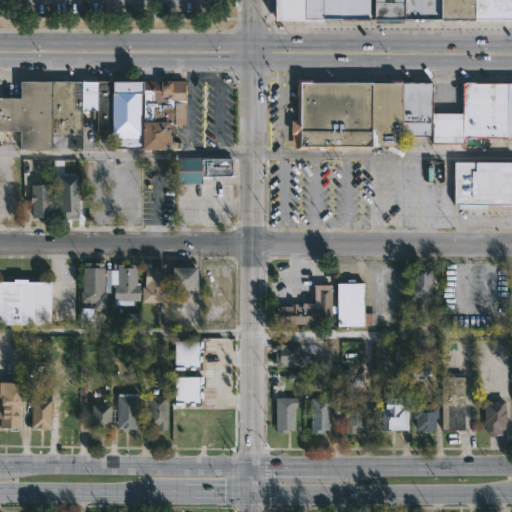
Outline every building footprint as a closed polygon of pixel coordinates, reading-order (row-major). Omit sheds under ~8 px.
[(300,0),(300,22),(273,21),(273,0),(300,0)] [(321,20),(301,19),(301,0),(368,0),(368,19),(321,18),(321,20)] [(401,0),(401,18),(370,18),(370,0),(401,0)] [(430,18),(401,18),(401,0),(435,0),(435,18),(430,18)] [(511,0),(511,22),(437,21),(437,0),(511,0)] [(184,83),(184,126),(172,126),(173,120),(169,120),(169,123),(165,122),(165,133),(168,133),(168,142),(175,142),(175,150),(165,150),(165,144),(162,144),(162,151),(138,150),(139,122),(141,122),(141,79),(184,80),(184,83)] [(400,135),(400,147),(317,147),(317,150),(305,150),(305,147),(304,147),(304,150),(294,150),(294,147),(290,147),(290,135),(289,135),(289,120),(294,120),(295,79),(310,79),(310,82),(387,83),(387,80),(400,80),(400,82),(400,135)] [(133,93),(132,133),(131,133),(131,137),(107,136),(107,133),(105,133),(105,129),(94,129),(94,132),(76,132),(76,136),(65,136),(64,149),(14,149),(14,131),(0,130),(0,97),(15,98),(15,80),(135,82),(135,93),(133,93)] [(430,135),(400,135),(400,82),(430,82),(430,113),(430,135)] [(477,137),(460,137),(460,114),(461,82),(477,82),(477,137)] [(490,137),(477,137),(477,82),(491,82),(490,137)] [(491,82),(505,83),(505,137),(490,137),(491,82)] [(460,137),(460,144),(430,143),(430,135),(430,113),(460,114),(460,137)] [(176,183),(173,183),(173,158),(230,158),(230,175),(198,175),(198,184),(176,183)] [(432,160),(443,161),(442,182),(434,182),(434,184),(422,184),(423,160),(432,160)] [(511,162),(511,210),(485,210),(485,209),(456,209),(456,205),(451,205),(451,162),(511,162)] [(30,218),(28,218),(27,184),(47,184),(47,217),(30,218)] [(74,185),(76,218),(55,219),(55,191),(63,191),(63,185),(74,185)] [(100,263),(100,267),(108,269),(107,293),(103,293),(103,309),(92,308),(92,306),(78,306),(80,262),(100,263)] [(188,263),(188,267),(195,268),(195,288),(192,288),(192,290),(179,290),(179,298),(170,299),(169,290),(167,290),(166,267),(176,267),(175,263),(188,263)] [(134,264),(133,284),(136,284),(136,301),(110,301),(111,283),(113,283),(113,264),(134,264)] [(162,264),(162,285),(165,285),(164,303),(138,302),(138,284),(141,284),(142,264),(148,264),(148,267),(155,267),(156,264),(162,264)] [(428,296),(406,296),(405,269),(428,269),(428,296)] [(22,281),(47,282),(47,325),(0,324),(0,282),(6,282),(15,279),(22,281)] [(352,279),(352,283),(363,283),(363,313),(373,313),(373,325),(333,326),(333,283),(344,283),(344,279),(352,279)] [(328,286),(328,324),(273,323),(273,306),(288,306),(288,304),(293,304),(293,306),(298,306),(298,303),(311,304),(311,284),(328,284),(328,286)] [(174,341),(174,366),(199,366),(200,341),(174,341)] [(297,347),(297,355),(306,355),(306,358),(313,358),(313,369),(297,369),(297,366),(268,368),(268,361),(272,361),(272,354),(268,354),(268,347),(272,347),(272,345),(297,345),(297,347)] [(413,369),(413,380),(421,379),(421,369),(413,369)] [(200,377),(174,377),(174,403),(201,402),(200,377)] [(443,432),(438,432),(438,377),(463,377),(463,432),(443,432)] [(14,387),(13,398),(16,398),(15,428),(0,428),(0,382),(14,383),(14,387)] [(76,393),(76,428),(57,428),(58,404),(59,404),(59,400),(66,400),(66,393),(76,393)] [(140,394),(139,402),(136,402),(136,429),(114,429),(114,412),(110,412),(110,400),(114,400),(115,394),(140,394)] [(167,396),(166,429),(155,429),(155,426),(146,425),(147,395),(167,396)] [(362,408),(362,430),(354,430),(353,435),(343,434),(344,419),(340,419),(340,410),(345,410),(345,399),(355,400),(355,395),(365,395),(365,408),(362,408)] [(38,397),(38,401),(50,401),(49,428),(30,428),(30,401),(32,401),(32,397),(38,397)] [(294,430),(274,430),(274,398),(295,398),(295,408),(293,408),(294,430)] [(332,398),(332,408),(330,408),(330,430),(322,430),(322,435),(311,435),(311,428),(309,428),(310,398),(332,398)] [(394,398),(401,399),(401,410),(406,410),(406,431),(378,430),(379,400),(382,400),(382,398),(394,398)] [(504,400),(505,422),(504,422),(503,434),(495,434),(494,436),(486,436),(486,432),(482,432),(482,422),(481,422),(481,402),(491,403),(493,400),(504,400)] [(109,405),(108,429),(87,428),(88,404),(109,405)] [(435,406),(435,418),(433,418),(433,430),(428,430),(428,432),(418,432),(418,430),(412,430),(412,418),(410,418),(410,406),(435,406)]
